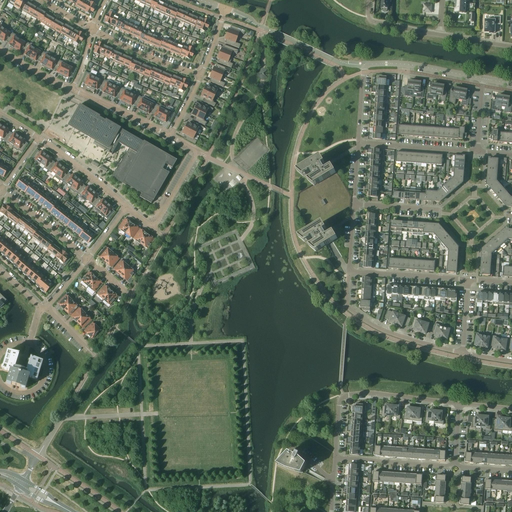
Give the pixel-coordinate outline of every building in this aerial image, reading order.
[(17,0),(14,6),(19,9),(21,5),(23,6),(25,2),(23,2),(24,0),(17,0)] [(81,9),(85,0),(84,0),(79,0),(76,6),(81,9)] [(85,12),(91,2),(86,0),(85,0),(81,9),(85,11),(85,12)] [(154,10),(159,0),(158,0),(152,0),(149,8),(150,8),(150,7),(155,9),(154,10)] [(159,13),(163,3),(158,1),(159,0),(154,10),(159,12),(159,13)] [(455,0),(455,8),(458,8),(458,12),(465,13),(465,0),(455,0)] [(27,14),(32,5),(27,2),(22,11),(27,14)] [(91,2),(85,12),(90,15),(91,12),(93,13),(95,9),(93,8),(95,5),(91,2)] [(164,15),(168,6),(163,3),(159,13),(164,15)] [(31,17),(37,8),(32,5),(27,14),(31,17)] [(169,18),(173,8),(168,6),(164,15),(169,18)] [(36,20),(41,10),(37,8),(31,17),(36,20)] [(174,19),(179,9),(178,9),(178,10),(173,8),(169,18),(169,17),(174,19)] [(179,21),(183,11),(179,9),(174,19),(175,18),(179,20),(179,21)] [(41,22),(46,13),(41,10),(36,20),(37,19),(41,21),(40,22),(41,22)] [(184,23),(188,14),(183,11),(179,21),(184,23)] [(110,25),(114,14),(109,12),(107,16),(106,15),(104,19),(106,20),(104,22),(110,25)] [(45,26),(50,17),(46,14),(46,13),(41,22),(45,25),(45,26)] [(115,27),(119,17),(114,14),(110,25),(110,24),(115,27)] [(189,26),(193,16),(188,14),(184,23),(189,26)] [(194,27),(199,17),(198,17),(198,18),(193,16),(189,26),(190,25),(194,27)] [(49,29),(55,19),(50,17),(45,26),(49,29)] [(119,30),(123,20),(119,18),(119,17),(115,27),(120,29),(119,29),(119,30)] [(199,29),(204,19),(203,19),(199,17),(194,27),(195,27),(195,26),(200,28),(199,29)] [(490,20),(485,20),(485,32),(490,33),(489,34),(494,34),(494,33),(495,33),(495,24),(500,24),(500,17),(494,17),(492,17),(491,17),(491,18),(490,19),(490,20)] [(54,31),(59,22),(55,19),(49,29),(54,31)] [(204,19),(199,29),(204,31),(206,28),(207,28),(209,25),(208,24),(209,21),(204,19)] [(124,32),(129,22),(128,22),(128,23),(123,21),(124,20),(123,20),(119,30),(124,32)] [(59,33),(65,24),(64,24),(64,25),(59,22),(54,31),(54,32),(55,31),(59,33)] [(129,34),(133,24),(129,22),(124,32),(129,34)] [(64,36),(69,27),(65,24),(59,33),(60,32),(64,35),(64,36)] [(134,36),(138,26),(133,24),(129,34),(134,36)] [(139,39),(143,29),(138,27),(139,26),(138,26),(134,36),(139,38),(139,39)] [(226,34),(239,39),(241,34),(244,35),(245,31),(231,26),(230,29),(228,28),(226,34)] [(69,39),(74,30),(69,27),(64,36),(69,39)] [(7,42),(12,34),(10,32),(9,33),(5,30),(6,28),(0,36),(0,40),(1,41),(2,40),(4,42),(5,40),(7,42)] [(144,41),(148,31),(147,32),(143,30),(143,29),(139,39),(144,41)] [(73,42),(79,32),(78,32),(74,30),(69,39),(73,42)] [(149,43),(153,34),(148,31),(144,41),(149,43)] [(79,32),(73,42),(78,44),(80,41),(81,42),(83,38),(82,38),(84,35),(79,32)] [(13,49),(19,40),(15,37),(15,36),(12,34),(7,42),(10,44),(9,45),(11,46),(10,47),(13,49)] [(154,46),(158,36),(153,34),(149,43),(154,46)] [(239,39),(226,34),(224,40),(226,40),(224,43),(239,48),(240,45),(235,43),(237,38),(239,39)] [(159,48),(163,38),(162,39),(158,37),(158,36),(154,46),(159,48)] [(164,49),(168,39),(168,40),(163,38),(159,48),(159,47),(164,49)] [(169,51),(173,41),(168,39),(164,49),(169,51)] [(23,52),(28,44),(25,42),(24,43),(19,40),(13,49),(17,51),(17,50),(19,52),(20,50),(23,52)] [(174,53),(178,43),(173,41),(169,51),(174,53)] [(99,55),(103,45),(98,43),(97,45),(95,45),(94,48),(95,49),(94,53),(99,55)] [(179,55),(183,46),(183,47),(178,45),(178,44),(178,43),(174,53),(179,55)] [(29,59),(36,47),(31,44),(30,45),(28,44),(23,52),(25,53),(24,55),(26,56),(26,57),(29,59)] [(104,57),(108,47),(103,45),(99,55),(104,57)] [(219,53),(232,58),(233,53),(236,54),(238,51),(224,45),(223,48),(221,48),(219,53)] [(184,57),(189,47),(188,47),(188,48),(183,46),(179,55),(180,55),(184,57)] [(39,61),(43,53),(41,51),(41,50),(36,47),(29,59),(33,61),(33,60),(35,61),(36,60),(39,61)] [(109,59),(113,49),(108,47),(104,57),(104,56),(109,58),(109,59)] [(189,47),(184,57),(189,59),(191,56),(192,57),(193,53),(192,53),(194,49),(189,47)] [(113,62),(117,52),(113,50),(113,49),(109,59),(114,61),(113,62)] [(118,64),(122,55),(117,52),(113,62),(118,64)] [(45,68),(52,56),(46,53),(46,54),(43,53),(39,61),(41,62),(40,64),(42,65),(42,66),(45,68)] [(230,63),(232,58),(219,53),(217,59),(218,59),(217,62),(231,68),(233,64),(230,63)] [(123,67),(127,57),(122,55),(118,64),(123,67)] [(52,56),(45,68),(49,70),(49,69),(51,70),(52,68),(55,70),(59,61),(57,60),(57,59),(52,56)] [(128,69),(132,59),(127,57),(123,67),(124,66),(128,68),(128,69)] [(133,72),(137,62),(132,60),(133,59),(132,59),(128,69),(133,71),(133,72)] [(62,76),(67,66),(62,63),(59,61),(55,70),(58,71),(57,72),(59,73),(58,74),(62,76)] [(138,74),(142,64),(137,62),(133,72),(138,74)] [(143,76),(147,66),(142,64),(138,74),(143,76)] [(211,72),(222,77),(224,72),(229,74),(230,70),(216,64),(215,67),(214,67),(211,72)] [(67,66),(62,76),(65,78),(66,77),(68,78),(69,76),(72,78),(76,69),(72,67),(72,68),(67,66)] [(148,77),(152,67),(152,68),(147,66),(143,76),(143,75),(148,77)] [(153,79),(157,70),(152,67),(148,77),(149,76),(153,78),(153,79)] [(158,82),(162,72),(157,70),(153,79),(158,82)] [(163,84),(167,74),(162,72),(158,82),(163,84)] [(220,82),(222,77),(211,72),(209,78),(210,78),(209,81),(223,87),(225,84),(220,82)] [(90,88),(96,76),(90,73),(90,75),(86,73),(82,82),(86,83),(85,85),(87,86),(87,87),(90,88)] [(168,85),(173,75),(172,75),(172,76),(167,74),(163,84),(164,83),(168,85)] [(173,87),(178,77),(173,75),(168,85),(169,85),(169,84),(174,86),(173,87)] [(100,90),(104,81),(101,79),(101,78),(96,76),(90,88),(94,90),(94,89),(96,90),(97,88),(100,90)] [(376,85),(388,86),(386,86),(387,77),(380,76),(379,79),(377,79),(376,85)] [(178,89),(183,79),(182,79),(178,77),(173,87),(178,89)] [(183,79),(178,89),(183,92),(185,88),(186,88),(188,85),(187,84),(188,81),(183,79)] [(108,96),(113,84),(108,81),(107,82),(104,81),(100,90),(103,91),(103,93),(105,93),(104,94),(108,96)] [(414,94),(415,82),(409,81),(408,88),(405,88),(405,86),(405,85),(404,96),(410,97),(410,92),(414,92),(413,94),(414,94)] [(415,82),(414,94),(414,92),(417,92),(417,97),(423,98),(424,88),(423,90),(420,90),(421,82),(415,82)] [(118,97),(122,89),(118,87),(117,88),(113,86),(114,84),(113,84),(108,96),(111,98),(112,97),(114,98),(114,96),(118,97)] [(428,88),(426,99),(432,99),(433,97),(436,98),(438,85),(432,84),(431,91),(428,91),(428,88)] [(202,91),(215,97),(218,92),(221,93),(222,90),(212,85),(211,88),(206,86),(205,88),(204,88),(202,91)] [(438,85),(436,98),(437,95),(440,96),(439,101),(445,101),(447,91),(446,91),(446,94),(443,93),(444,86),(438,85)] [(459,102),(461,89),(455,88),(454,95),(451,94),(451,92),(449,102),(455,103),(456,99),(459,99),(459,102)] [(125,104),(131,92),(125,89),(125,90),(122,89),(118,97),(121,99),(120,100),(122,101),(122,102),(125,104)] [(461,89),(459,102),(459,99),(462,100),(462,105),(467,106),(468,104),(470,104),(471,99),(469,99),(470,96),(469,96),(469,98),(466,97),(467,90),(461,89)] [(213,102),(215,97),(202,91),(201,94),(202,94),(201,97),(206,99),(204,102),(214,107),(216,104),(213,102)] [(135,105),(139,97),(136,95),(136,94),(131,92),(125,104),(129,106),(129,105),(131,106),(132,104),(135,105)] [(501,109),(503,96),(497,95),(496,102),(493,102),(494,100),(493,100),(492,110),(498,111),(498,106),(502,107),(501,109)] [(503,96),(501,109),(502,107),(505,107),(504,112),(510,113),(511,102),(511,103),(511,105),(508,105),(510,97),(503,96)] [(142,112),(148,100),(143,97),(142,98),(139,97),(135,105),(138,107),(137,109),(139,110),(142,112)] [(152,114),(156,105),(153,104),(154,103),(148,100),(142,112),(146,114),(146,113),(148,114),(149,112),(152,114)] [(193,109),(206,116),(209,111),(211,112),(213,109),(203,104),(202,107),(197,105),(196,107),(195,106),(193,109)] [(176,161),(146,144),(120,129),(105,120),(106,121),(105,122),(98,118),(99,116),(99,117),(100,117),(79,105),(80,106),(69,125),(87,136),(86,136),(90,138),(92,135),(96,137),(92,144),(93,144),(109,152),(108,153),(111,155),(118,143),(128,149),(116,170),(118,172),(115,178),(125,184),(125,185),(125,184),(142,193),(140,197),(139,197),(151,204),(151,203),(153,200),(153,201),(176,160),(176,161)] [(159,121),(165,109),(160,106),(159,107),(156,105),(152,114),(155,115),(154,117),(156,118),(156,119),(159,121)] [(165,109),(159,121),(163,122),(163,121),(165,122),(166,121),(169,123),(174,114),(170,112),(171,111),(165,109)] [(204,121),(206,116),(193,109),(192,112),(193,113),(191,115),(196,118),(195,121),(205,126),(206,122),(204,121)] [(184,128),(197,135),(199,130),(202,131),(204,128),(194,123),(192,126),(187,123),(186,125),(185,125),(184,128)] [(5,141),(10,133),(7,131),(8,130),(6,129),(6,128),(3,126),(0,130),(0,137),(2,138),(1,139),(5,141)] [(194,140),(197,135),(184,128),(182,131),(183,131),(182,134),(187,136),(185,139),(195,144),(197,141),(194,140)] [(12,148),(20,136),(16,134),(16,135),(14,134),(13,135),(10,133),(5,141),(8,144),(9,143),(13,145),(12,147),(12,148)] [(20,136),(12,148),(18,151),(18,150),(22,152),(27,144),(23,142),(24,140),(22,139),(23,138),(20,136)] [(40,164),(47,155),(44,152),(43,153),(41,152),(40,153),(37,151),(32,159),(35,162),(36,161),(40,164)] [(48,170),(53,163),(50,161),(51,159),(49,158),(50,157),(47,155),(40,164),(45,167),(44,168),(48,170)] [(455,156),(455,155),(453,155),(455,155),(455,162),(454,167),(452,167),(464,168),(464,162),(464,157),(455,156)] [(325,163),(324,163),(321,156),(297,171),(303,176),(310,172),(313,177),(308,180),(313,185),(314,186),(335,173),(336,173),(332,166),(325,170),(322,165),(325,163)] [(500,158),(498,158),(498,159),(489,159),(489,164),(488,170),(500,170),(498,170),(498,165),(499,158),(500,158)] [(55,177),(63,166),(60,164),(59,165),(57,163),(56,165),(53,163),(48,170),(51,173),(52,172),(56,175),(54,177),(55,177)] [(3,165),(0,170),(0,175),(3,177),(5,174),(6,175),(10,169),(3,165)] [(63,182),(69,174),(66,172),(67,171),(65,169),(66,169),(63,166),(55,177),(59,181),(60,180),(63,182)] [(463,173),(464,168),(452,167),(454,167),(454,173),(454,178),(452,177),(463,182),(463,173)] [(500,171),(500,170),(488,170),(488,175),(487,184),(499,180),(497,181),(497,176),(498,170),(500,171)] [(314,186),(313,185),(300,194),(296,207),(310,229),(322,222),(326,229),(330,226),(326,220),(349,206),(350,197),(335,173),(314,186)] [(70,189),(78,178),(75,176),(74,177),(73,175),(72,177),(69,174),(63,182),(66,184),(67,184),(71,187),(69,189),(70,189)] [(456,189),(463,182),(452,177),(453,178),(449,181),(445,185),(444,184),(452,192),(456,189)] [(20,189),(26,181),(22,178),(16,186),(20,189)] [(78,194),(84,186),(81,184),(82,183),(81,181),(78,178),(70,189),(75,193),(75,192),(78,194)] [(497,195),(505,188),(504,189),(500,185),(497,181),(499,180),(487,184),(493,191),(497,195)] [(31,184),(30,184),(26,181),(20,189),(24,193),(25,192),(31,184)] [(35,187),(31,184),(30,184),(31,184),(25,192),(29,195),(35,187)] [(447,196),(452,192),(444,184),(445,185),(441,189),(437,192),(437,190),(436,190),(440,202),(447,196)] [(85,201),(93,191),(90,188),(90,189),(88,187),(87,189),(84,186),(78,194),(81,196),(80,197),(85,201)] [(33,198),(40,190),(35,187),(29,195),(33,198)] [(511,197),(508,193),(504,189),(506,188),(505,188),(497,195),(501,200),(507,207),(511,195),(511,196),(511,197)] [(38,202),(44,194),(40,190),(33,198),(38,202)] [(437,192),(432,192),(426,191),(427,190),(426,190),(426,201),(431,201),(440,202),(436,190),(437,192)] [(93,206),(99,199),(96,197),(97,195),(96,194),(96,193),(93,191),(85,201),(86,199),(90,203),(90,204),(93,206)] [(381,192),(369,191),(368,197),(373,198),(373,200),(378,200),(378,192),(381,192)] [(42,205),(48,197),(44,194),(38,202),(42,205)] [(46,208),(52,200),(48,197),(42,205),(46,208)] [(99,213),(108,203),(105,201),(105,202),(103,200),(102,201),(99,199),(93,206),(95,208),(95,209),(99,213)] [(57,204),(52,200),(46,208),(50,212),(56,204),(56,205),(57,204)] [(108,203),(99,213),(104,218),(105,217),(107,219),(114,212),(111,210),(112,208),(110,207),(111,206),(108,203)] [(60,208),(56,205),(56,204),(50,212),(54,216),(60,208)] [(0,212),(4,215),(9,208),(5,205),(0,211),(0,212)] [(8,218),(13,211),(9,208),(4,215),(8,218)] [(58,219),(65,211),(60,208),(54,216),(58,219)] [(12,222),(17,215),(13,211),(8,218),(12,222)] [(63,222),(69,214),(65,211),(58,219),(63,222)] [(367,220),(379,221),(379,214),(377,214),(377,212),(372,211),(372,214),(367,213),(367,220)] [(67,226),(73,218),(69,214),(63,222),(67,226)] [(16,225),(22,217),(21,218),(17,215),(12,222),(16,225)] [(20,227),(26,220),(22,217),(16,225),(16,224),(20,227)] [(71,229),(77,221),(73,218),(67,226),(71,229)] [(125,234),(132,224),(125,219),(118,229),(125,234)] [(24,230),(30,223),(26,220),(20,227),(24,230)] [(75,232),(82,224),(77,221),(71,229),(75,232)] [(337,238),(333,232),(326,236),(323,231),(326,229),(322,222),(310,229),(298,237),(304,242),(312,238),(315,243),(309,246),(315,252),(337,238)] [(28,233),(34,226),(30,223),(24,230),(28,233)] [(82,224),(75,232),(79,236),(85,229),(86,228),(87,226),(83,223),(82,225),(82,224)] [(125,234),(132,239),(139,229),(132,224),(125,234)] [(433,236),(439,225),(429,225),(424,224),(423,236),(424,234),(429,234),(434,234),(433,236)] [(440,244),(448,236),(445,232),(439,225),(433,236),(434,234),(438,238),(441,242),(440,244)] [(32,237),(38,230),(34,226),(28,233),(32,236),(32,237)] [(89,232),(85,229),(79,236),(83,240),(89,232)] [(139,229),(132,239),(140,244),(147,234),(139,229)] [(36,240),(41,233),(37,230),(38,230),(32,237),(36,240)] [(509,242),(505,230),(498,236),(494,240),(501,248),(500,247),(504,243),(508,240),(509,242)] [(89,232),(83,240),(88,243),(94,235),(89,232)] [(40,244),(45,237),(41,233),(36,240),(40,244)] [(147,234),(140,244),(147,249),(154,239),(147,234)] [(446,251),(458,248),(452,241),(448,236),(440,244),(441,243),(445,247),(448,251),(446,251)] [(44,247),(49,240),(45,237),(40,244),(44,247)] [(0,251),(2,253),(8,245),(6,243),(7,242),(5,240),(4,241),(0,245),(0,251)] [(47,251),(53,243),(49,240),(44,247),(48,250),(47,251)] [(501,248),(494,240),(490,243),(483,249),(494,255),(492,254),(496,250),(500,247),(501,248)] [(51,254),(57,247),(53,244),(53,243),(47,251),(51,254)] [(6,257),(13,249),(11,247),(11,246),(9,244),(8,245),(2,253),(1,254),(3,256),(4,255),(6,257)] [(55,257),(61,250),(57,247),(51,254),(55,257)] [(112,253),(105,247),(97,256),(104,262),(112,253)] [(11,260),(17,253),(15,251),(16,250),(14,248),(13,249),(6,257),(5,258),(8,260),(8,259),(11,260)] [(448,251),(448,256),(448,261),(446,261),(457,262),(457,257),(458,248),(446,251),(446,252),(448,251)] [(494,255),(483,249),(482,259),(482,264),(493,265),(491,265),(491,259),(492,254),(494,255)] [(59,260),(65,253),(61,250),(55,257),(59,260)] [(15,264),(22,256),(20,255),(20,254),(18,252),(17,253),(11,260),(10,261),(12,263),(13,262),(15,264)] [(65,253),(59,260),(63,263),(65,265),(70,259),(68,258),(69,256),(65,253)] [(112,253),(104,262),(111,268),(119,259),(112,253)] [(19,269),(26,261),(23,259),(24,258),(22,256),(15,264),(14,265),(14,266),(16,268),(17,267),(19,269)] [(23,273),(30,265),(28,263),(29,262),(26,260),(26,261),(19,269),(18,270),(20,272),(21,271),(23,273)] [(120,275),(128,266),(121,261),(113,270),(120,275)] [(456,268),(457,262),(446,261),(446,262),(448,262),(447,267),(447,274),(445,274),(447,274),(447,273),(456,273),(456,268)] [(28,277),(35,269),(32,267),(33,266),(31,264),(30,265),(23,273),(23,274),(25,276),(26,275),(28,277)] [(493,265),(482,264),(481,269),(481,275),(490,276),(490,277),(492,277),(492,270),(491,270),(491,265),(493,265)] [(128,266),(120,275),(127,281),(134,272),(128,266)] [(32,280),(39,273),(37,271),(38,270),(35,268),(35,269),(28,277),(27,278),(29,279),(30,278),(32,280)] [(36,285),(44,276),(41,274),(42,273),(40,272),(39,273),(32,280),(32,281),(34,283),(35,282),(37,284),(36,285)] [(96,278),(93,275),(89,272),(81,281),(88,287),(96,278)] [(41,289),(47,281),(45,279),(46,278),(44,276),(36,285),(35,286),(38,288),(38,287),(41,289)] [(96,278),(88,287),(95,293),(102,284),(96,278)] [(48,280),(47,281),(41,289),(40,290),(42,292),(43,291),(46,293),(52,285),(50,283),(50,282),(48,280)] [(96,294),(103,300),(111,291),(104,285),(96,294)] [(110,306),(118,297),(111,291),(103,300),(110,306)] [(72,301),(66,295),(57,303),(64,310),(72,301)] [(70,316),(78,308),(80,306),(74,300),(72,301),(64,310),(70,316)] [(370,311),(370,302),(361,301),(360,308),(363,308),(363,311),(370,311)] [(76,322),(85,314),(78,308),(70,316),(76,322)] [(396,324),(399,315),(388,310),(385,318),(390,321),(390,322),(396,324)] [(85,314),(76,322),(83,329),(91,320),(85,314)] [(399,315),(396,324),(402,327),(402,325),(408,327),(411,319),(399,315)] [(420,332),(423,322),(417,321),(418,319),(414,318),(411,328),(414,329),(414,330),(420,332)] [(423,322),(420,332),(426,334),(426,332),(429,333),(432,323),(429,322),(428,324),(423,322)] [(84,331),(88,335),(92,339),(100,331),(92,323),(84,331)] [(441,338),(444,326),(435,324),(432,334),(435,335),(435,336),(441,338)] [(444,326),(441,338),(447,340),(447,338),(450,339),(453,328),(444,326)] [(481,347),(483,334),(477,333),(475,345),(481,347)] [(490,346),(492,336),(483,334),(481,347),(487,348),(488,346),(490,346)] [(499,350),(501,337),(492,336),(490,346),(493,347),(493,349),(499,350)] [(508,349),(510,339),(501,337),(499,350),(505,351),(505,349),(508,349)] [(15,367),(19,355),(8,352),(2,370),(10,372),(7,382),(11,383),(10,385),(21,388),(21,386),(25,387),(28,377),(36,380),(42,362),(30,359),(27,371),(23,370),(24,368),(19,367),(18,368),(15,367)] [(353,413),(362,414),(365,414),(365,406),(365,405),(364,405),(363,405),(363,404),(356,404),(356,407),(353,407),(353,413)] [(392,406),(386,405),(386,407),(383,406),(381,417),(385,418),(385,415),(391,416),(392,406)] [(398,408),(398,407),(392,406),(391,416),(396,417),(396,419),(400,419),(401,409),(398,408)] [(412,421),(414,408),(408,408),(407,409),(404,409),(403,420),(412,421)] [(412,421),(421,422),(423,411),(420,411),(420,409),(414,408),(412,421)] [(436,411),(429,410),(429,412),(426,412),(425,422),(428,423),(429,421),(434,421),(434,424),(436,411)] [(442,412),(440,412),(436,411),(434,424),(443,425),(445,414),(442,414),(442,412)] [(482,416),(476,416),(476,417),(473,417),(472,428),(475,428),(475,426),(481,427),(482,416)] [(481,427),(487,427),(486,429),(490,430),(491,419),(488,418),(488,417),(482,416),(481,427)] [(504,418),(500,418),(498,418),(497,419),(494,419),(493,430),(503,431),(504,418)] [(503,431),(511,432),(511,431),(511,420),(510,421),(510,419),(504,418),(503,431)] [(295,455),(294,455),(289,452),(277,464),(287,469),(302,474),(307,464),(299,457),(299,458),(298,457),(300,455),(297,453),(296,456),(295,455)]
